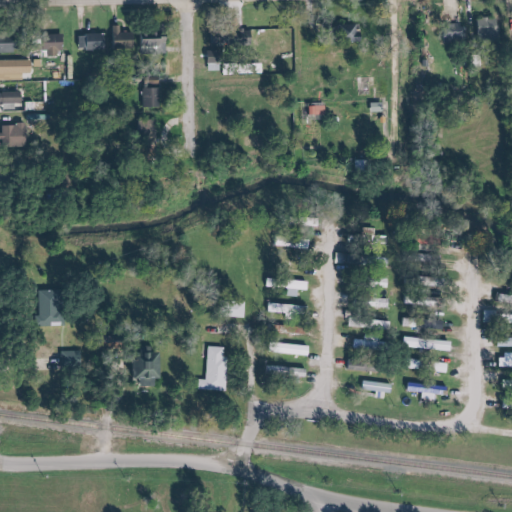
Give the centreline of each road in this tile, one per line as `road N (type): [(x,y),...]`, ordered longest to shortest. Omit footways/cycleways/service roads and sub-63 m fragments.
road 1 (residential): [(0,462),(235,466),(314,495),(403,511)]
road 2 (residential): [(235,466),(255,414),(285,406),(458,425)]
road 3 (residential): [(317,406),(324,233)]
road 4 (residential): [(457,260),(470,389),(458,425)]
road 5 (residential): [(194,138),(188,0)]
road 6 (residential): [(392,138),(393,0)]
